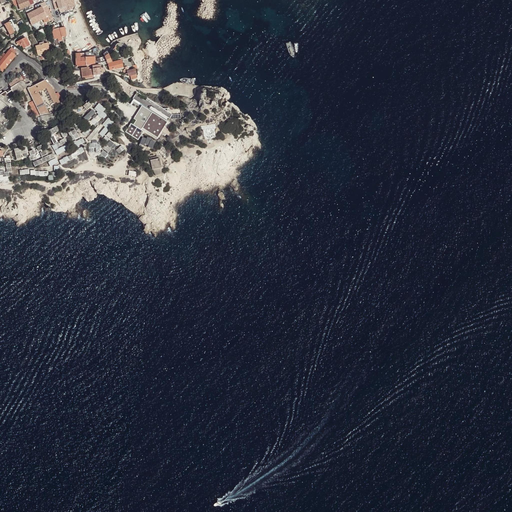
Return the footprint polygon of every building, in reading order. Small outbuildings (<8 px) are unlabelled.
[(34,4),(32,0),(16,0),(21,9),(34,4)] [(75,7),(73,0),(52,0),(56,10),(59,9),(60,12),(66,10),(66,9),(67,9),(68,11),(72,10),(71,8),(75,7)] [(47,16),(51,15),(45,2),(35,6),(37,10),(27,14),(32,25),(43,20),(46,18),(46,17),(47,16)] [(15,32),(12,26),(16,24),(14,19),(9,21),(9,22),(4,24),(5,26),(8,32),(10,35),(15,33),(15,32)] [(59,38),(60,41),(62,40),(61,37),(59,28),(52,30),(55,39),(59,38)] [(30,45),(26,38),(23,39),(16,42),(18,45),(20,44),(21,46),(22,45),(24,49),(25,48),(30,45)] [(50,51),(48,43),(44,44),(40,45),(36,46),(38,55),(50,51)] [(13,54),(15,52),(11,48),(5,55),(3,53),(0,57),(0,68),(1,69),(13,54)] [(95,64),(95,57),(91,52),(86,53),(86,58),(86,65),(92,65),(92,64),(95,64)] [(0,70),(2,72),(16,56),(13,54),(1,69),(0,68),(0,70)] [(123,68),(122,60),(118,61),(112,63),(108,64),(109,70),(118,69),(123,68)] [(98,73),(99,73),(100,73),(100,69),(97,69),(96,66),(88,67),(89,72),(89,75),(89,76),(98,75),(99,75),(99,74),(98,74),(98,73)] [(89,75),(89,72),(85,72),(84,68),(76,69),(78,77),(83,76),(85,76),(89,75)] [(12,87),(23,80),(21,76),(13,81),(11,81),(8,83),(10,87),(11,87),(12,87)] [(53,89),(45,80),(43,81),(47,88),(53,101),(58,99),(53,89)] [(27,88),(26,85),(25,83),(23,81),(21,81),(12,87),(12,88),(12,89),(12,90),(13,90),(13,91),(12,91),(14,95),(27,88)] [(47,88),(43,81),(32,86),(31,83),(26,85),(27,88),(30,95),(33,101),(28,103),(32,110),(34,116),(36,115),(36,116),(40,115),(49,113),(41,95),(39,92),(47,88)] [(152,104),(153,103),(137,92),(136,93),(135,96),(133,98),(142,105),(141,106),(148,110),(151,106),(152,104)] [(7,116),(12,110),(9,107),(9,106),(0,98),(0,123),(1,122),(3,121),(7,116)] [(139,110),(141,106),(142,105),(133,98),(132,100),(129,104),(139,110)] [(60,103),(58,99),(53,101),(56,107),(61,105),(60,103)] [(88,103),(84,106),(85,107),(88,110),(95,104),(92,101),(88,104),(88,103)] [(151,106),(148,110),(150,111),(152,113),(160,118),(167,122),(170,118),(172,115),(169,113),(163,109),(153,103),(152,104),(151,106)] [(139,110),(133,119),(136,120),(134,124),(133,125),(135,126),(137,128),(139,129),(141,130),(141,129),(142,128),(144,125),(147,121),(149,117),(152,113),(150,111),(148,110),(141,106),(139,110)] [(92,115),(89,112),(82,118),(84,120),(86,121),(89,118),(92,115)] [(164,127),(167,122),(160,118),(152,113),(149,117),(147,121),(144,125),(142,128),(150,133),(157,138),(161,132),(161,131),(162,130),(162,129),(164,127)] [(54,120),(52,114),(40,116),(40,117),(41,121),(41,122),(54,120)] [(111,126),(105,121),(103,123),(102,125),(104,127),(107,130),(111,126)] [(133,125),(130,123),(125,132),(132,136),(138,140),(143,132),(141,130),(139,129),(137,128),(135,126),(133,125)] [(214,136),(213,129),(215,128),(214,124),(210,125),(209,125),(200,126),(200,127),(185,129),(186,131),(202,129),(203,136),(204,138),(205,138),(209,138),(212,138),(213,138),(214,136)] [(50,137),(54,135),(57,133),(61,131),(59,125),(47,131),(50,137)] [(90,142),(98,132),(97,131),(96,130),(99,127),(97,126),(86,139),(88,140),(90,142)] [(168,136),(171,131),(165,128),(164,127),(162,129),(162,130),(161,131),(161,132),(162,132),(168,136)] [(85,137),(90,131),(86,128),(81,133),(83,135),(85,137)] [(117,146),(110,141),(109,142),(107,144),(113,149),(117,146)] [(112,150),(106,145),(104,146),(103,148),(108,153),(112,150)] [(119,154),(125,149),(123,147),(121,145),(115,150),(119,154)] [(27,151),(26,146),(13,149),(16,159),(21,157),(20,153),(27,151)] [(109,155),(103,150),(102,152),(100,154),(106,159),(109,155)] [(161,167),(159,158),(157,158),(157,156),(148,158),(151,169),(155,175),(159,174),(159,170),(161,167)] [(58,174),(57,174),(57,177),(52,177),(53,180),(48,180),(48,176),(45,176),(45,181),(46,182),(47,182),(52,182),(55,182),(57,181),(58,180),(58,179),(58,174)]
